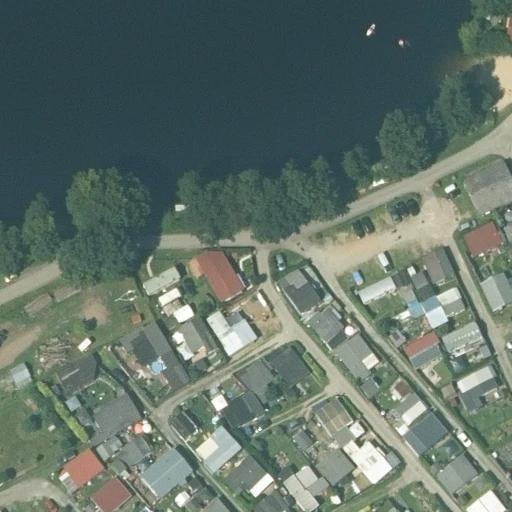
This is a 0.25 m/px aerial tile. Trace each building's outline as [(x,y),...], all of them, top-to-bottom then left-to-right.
[(511,184),(503,165),(463,184),(478,218),(511,202),(511,184)] [(491,223),(462,237),(473,259),(501,245),(491,223)] [(511,252),(511,227),(503,231),(511,252)] [(244,290),(220,246),(189,263),(197,277),(203,274),(219,304),(244,290)] [(421,259),(435,286),(456,275),(442,249),(421,259)] [(173,266),(143,283),(150,295),(180,278),(173,266)] [(300,315),(321,300),(298,266),(277,281),(300,315)] [(422,272),(411,276),(422,301),(433,296),(422,272)] [(481,283),(492,312),(511,304),(511,293),(505,274),(481,283)] [(390,276),(357,291),(363,304),(396,289),(390,276)] [(174,323),(192,316),(180,287),(163,295),(174,323)] [(456,288),(437,298),(449,324),(469,315),(456,288)] [(244,336),(248,342),(256,337),(235,299),(206,315),(224,347),(244,336)] [(307,323),(332,350),(351,334),(326,306),(307,323)] [(180,326),(191,354),(214,346),(202,317),(180,326)] [(173,393),(190,382),(152,321),(119,342),(128,356),(131,354),(141,369),(160,357),(167,369),(160,373),(173,393)] [(446,353),(481,338),(475,324),(440,339),(446,353)] [(436,344),(438,343),(433,332),(403,348),(414,370),(442,355),(436,344)] [(358,380),(380,363),(357,333),(335,350),(358,380)] [(292,345),(270,359),(287,386),(309,372),(292,345)] [(66,396),(102,377),(90,356),(55,375),(66,396)] [(250,392),(274,380),(263,360),(240,371),(250,392)] [(490,367),(454,384),(468,414),(482,407),(477,397),(499,386),(490,367)] [(373,379),(361,384),(366,397),(379,392),(373,379)] [(67,404),(72,412),(81,407),(85,413),(107,400),(98,385),(67,404)] [(231,431),(265,413),(252,389),(219,407),(231,431)] [(91,415),(101,435),(91,440),(103,461),(122,450),(114,436),(141,421),(127,395),(91,415)] [(336,396),(314,412),(332,436),(353,421),(336,396)] [(184,412),(170,423),(183,441),(197,430),(184,412)] [(402,436),(419,456),(448,432),(431,412),(402,436)] [(306,419),(321,441),(329,435),(313,414),(306,419)] [(304,428),(293,437),(311,457),(321,449),(304,428)] [(224,430),(211,441),(218,449),(203,463),(214,476),(242,450),(224,430)] [(141,436),(119,450),(124,457),(113,464),(120,474),(152,453),(141,436)] [(393,467),(368,440),(359,448),(351,440),(342,448),(375,484),(393,467)] [(332,487),(354,469),(337,448),(315,466),(332,487)] [(152,506),(192,472),(172,450),(133,483),(152,506)] [(76,490),(105,475),(91,451),(63,466),(76,490)] [(452,494),(478,474),(462,454),(436,474),(452,494)] [(222,482),(239,499),(266,473),(250,456),(222,482)] [(303,510),(327,492),(307,465),(283,483),(303,510)] [(101,511),(114,511),(132,498),(115,478),(90,499),(101,511)] [(468,511),(503,511),(506,509),(490,489),(466,509),(468,511)] [(254,511),(289,511),(273,492),(253,510),(254,511)] [(228,511),(218,499),(201,511),(228,511)]
